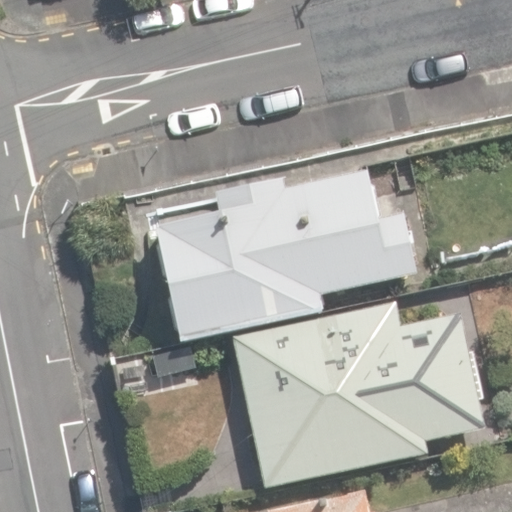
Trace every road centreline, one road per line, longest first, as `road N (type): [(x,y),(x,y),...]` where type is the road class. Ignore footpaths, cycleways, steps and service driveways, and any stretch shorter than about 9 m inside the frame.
road 1 (residential): [(488,0),(0,106)]
road 2 (residential): [(39,511),(0,310)]
